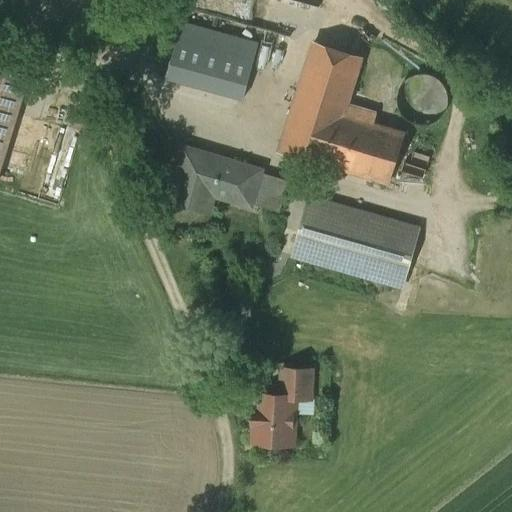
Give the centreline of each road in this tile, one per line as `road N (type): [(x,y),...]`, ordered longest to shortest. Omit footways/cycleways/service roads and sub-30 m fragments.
road 1 (track): [(152,0),(78,58),(226,433),(221,511)]
road 2 (unknown): [(137,12),(296,66),(272,148),(406,174)]
